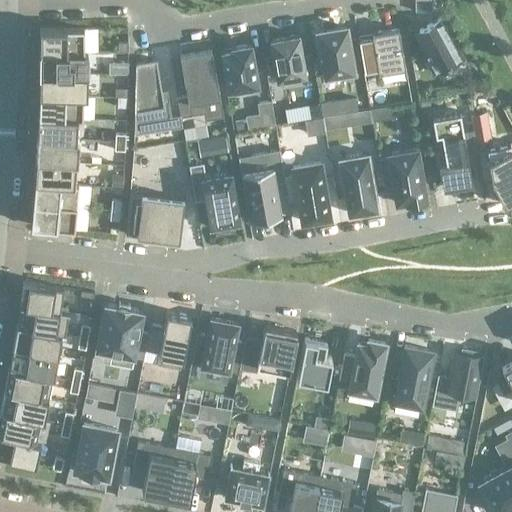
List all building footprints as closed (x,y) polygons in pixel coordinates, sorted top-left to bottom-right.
[(430,0),(414,0),(414,11),(430,11),(430,0)] [(440,17),(418,30),(425,42),(419,45),(434,73),(462,57),(440,17)] [(345,26),(317,31),(325,75),(352,70),(345,26)] [(377,68),(378,72),(404,67),(398,27),(371,32),(371,36),(358,38),(363,70),(377,68)] [(39,51),(83,51),(83,28),(39,28),(39,51)] [(270,39),(277,79),(282,78),(283,82),(299,79),(298,75),(314,72),(311,53),(301,54),(297,35),(270,39)] [(127,51),(127,42),(117,42),(117,51),(127,51)] [(231,46),(231,48),(221,50),(227,88),(256,83),(249,43),(231,46)] [(211,50),(179,55),(186,95),(176,97),(179,114),(179,116),(202,112),(203,115),(220,112),(221,116),(222,116),(211,50)] [(39,72),(86,73),(86,51),(83,51),(39,51),(39,72)] [(169,116),(167,100),(163,101),(155,59),(135,63),(133,134),(181,126),(179,116),(179,114),(169,116)] [(126,62),(111,62),(111,73),(126,73),(126,62)] [(82,95),(86,95),(86,73),(39,72),(38,94),(82,95)] [(117,96),(126,97),(126,88),(115,88),(115,96),(117,96)] [(76,117),(81,117),(82,95),(38,94),(37,116),(76,117)] [(126,97),(117,96),(117,106),(126,106),(126,97)] [(337,98),(319,101),(322,114),(339,111),(337,98)] [(270,100),(257,103),(261,125),(274,123),(270,100)] [(319,101),(284,108),(287,120),(322,114),(319,101)] [(459,111),(431,116),(443,184),(471,179),(459,111)] [(485,112),(473,114),(476,137),(489,135),(485,112)] [(36,137),(75,139),(76,117),(37,116),(36,137)] [(322,117),(305,120),(307,134),(324,131),(322,117)] [(245,118),(234,120),(236,129),(246,127),(245,118)] [(114,133),(114,141),(124,142),(125,134),(114,133)] [(75,139),(36,137),(35,159),(75,161),(76,161),(77,139),(75,139)] [(114,141),(114,149),(124,150),(124,142),(114,141)] [(511,148),(509,142),(475,148),(481,181),(491,180),(504,204),(511,199),(511,148)] [(388,157),(378,159),(383,191),(393,189),(395,202),(405,200),(406,203),(425,199),(416,148),(387,153),(388,157)] [(251,168),(241,170),(250,221),(259,220),(280,216),(274,183),(284,181),(284,179),(283,176),(279,149),(267,151),(248,154),(251,168)] [(376,208),(366,153),(339,157),(348,213),(376,208)] [(73,183),(75,161),(35,159),(33,180),(73,183)] [(297,198),(301,221),(329,216),(319,161),(292,166),(293,174),(283,176),(284,179),(287,200),(297,198)] [(194,199),(204,198),(209,227),(239,221),(231,172),(204,177),(201,163),(188,165),(194,199)] [(122,175),(112,174),(111,186),(121,186),(122,175)] [(75,206),(77,184),(73,183),(33,180),(32,202),(75,206)] [(129,192),(125,234),(152,237),(178,240),(183,198),(129,192)] [(111,200),(110,209),(119,210),(120,201),(111,200)] [(32,202),(29,224),(73,229),(75,206),(32,202)] [(110,209),(110,219),(118,220),(119,210),(110,209)] [(62,287),(22,281),(19,303),(59,309),(62,287)] [(94,291),(86,290),(84,301),(92,303),(94,291)] [(103,302),(93,357),(131,364),(133,354),(142,356),(144,349),(147,332),(138,330),(141,310),(140,309),(140,310),(128,307),(126,307),(118,306),(118,305),(117,305),(105,303),(103,302)] [(59,309),(19,303),(19,304),(20,305),(17,324),(16,324),(16,325),(60,332),(63,333),(63,332),(62,331),(66,312),(67,311),(66,311),(59,309)] [(163,326),(149,323),(147,332),(144,349),(158,352),(157,353),(181,358),(189,315),(166,311),(163,326)] [(206,334),(196,332),(190,362),(237,372),(243,341),(233,339),(237,323),(209,317),(206,334)] [(79,335),(87,336),(89,325),(81,323),(79,335)] [(57,354),(60,332),(16,325),(12,346),(57,354)] [(288,372),(296,333),(295,332),(295,331),(264,325),(264,326),(263,326),(255,365),(288,372)] [(79,335),(77,347),(85,348),(87,336),(79,335)] [(326,341),(303,337),(296,376),(325,382),(330,356),(323,355),(326,341)] [(355,355),(343,353),(338,378),(350,381),(348,388),(374,393),(384,342),(367,339),(366,344),(357,342),(355,355)] [(393,399),(420,404),(431,349),(404,344),(393,399)] [(57,354),(12,346),(8,367),(52,376),(57,354)] [(449,376),(437,373),(431,405),(456,410),(459,393),(474,396),(481,356),(475,355),(476,351),(461,348),(460,352),(454,351),(449,376)] [(511,357),(500,364),(507,377),(497,383),(502,394),(511,388),(511,357)] [(48,397),(52,376),(8,367),(4,388),(47,397),(48,397)] [(73,367),(71,379),(79,381),(81,369),(73,367)] [(79,381),(71,379),(68,391),(76,393),(79,381)] [(47,397),(4,388),(0,406),(0,409),(39,418),(43,419),(47,397)] [(134,392),(119,389),(114,413),(130,416),(134,392)] [(137,393),(134,408),(148,410),(151,396),(137,393)] [(215,407),(213,422),(227,425),(230,410),(215,407)] [(34,439),(39,418),(0,409),(0,431),(34,440),(34,439)] [(64,411),(62,423),(70,425),(72,413),(64,411)] [(330,419),(316,416),(315,426),(328,429),(330,419)] [(271,418),(269,427),(271,430),(277,431),(279,420),(271,418)] [(362,434),(375,437),(378,424),(365,421),(362,434)] [(116,429),(83,422),(73,469),(83,471),(83,474),(85,474),(95,476),(94,476),(97,476),(97,474),(107,476),(116,429)] [(67,437),(70,425),(62,423),(59,435),(67,437)] [(506,466),(477,481),(494,511),(495,511),(511,503),(511,429),(504,434),(507,438),(494,444),(506,466)] [(34,439),(34,440),(0,431),(0,455),(34,463),(39,441),(34,439)] [(422,446),(424,433),(412,431),(410,443),(422,446)] [(441,437),(428,434),(426,447),(439,449),(441,437)] [(363,435),(360,448),(373,450),(375,438),(363,435)] [(464,441),(451,438),(449,451),(461,454),(464,441)] [(132,463),(146,465),(141,490),(164,495),(174,447),(137,439),(132,463)] [(174,447),(164,495),(188,500),(193,475),(206,477),(211,454),(174,447)] [(463,456),(436,451),(434,462),(461,468),(463,456)] [(59,470),(62,458),(54,456),(51,468),(59,470)] [(242,467),(231,464),(229,464),(229,466),(224,495),(223,495),(223,497),(225,497),(237,499),(248,501),(260,504),(262,504),(262,502),(268,473),(268,471),(267,471),(256,469),(257,461),(243,459),(242,467)] [(291,494),(287,511),(311,511),(319,475),(282,468),(278,491),(291,494)] [(319,475),(311,511),(336,511),(338,503),(351,506),(356,482),(319,475)] [(397,511),(409,511),(414,491),(402,488),(400,500),(374,495),(370,511),(397,511)] [(452,511),(456,494),(425,488),(419,511),(452,511)]
